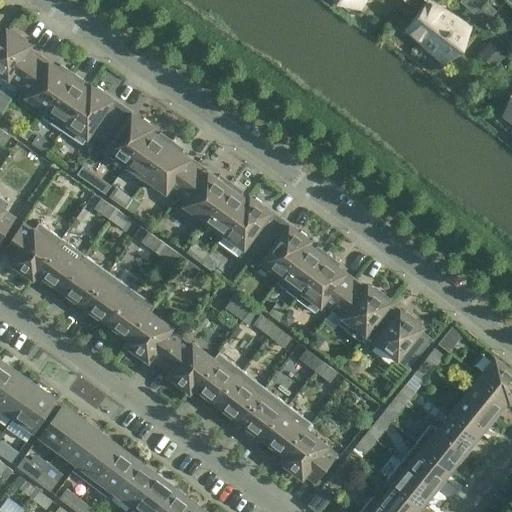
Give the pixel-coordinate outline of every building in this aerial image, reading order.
[(460,0),(459,2),(474,15),(487,0),(460,0)] [(441,8),(440,10),(429,2),(409,28),(444,55),(442,57),(444,59),(468,28),(441,8)] [(474,16),(484,25),(493,15),(483,6),(474,16)] [(8,29),(6,28),(4,32),(0,38),(0,73),(19,85),(39,55),(28,48),(31,44),(20,37),(20,34),(11,28),(8,29)] [(508,52),(492,37),(477,54),(494,69),(508,52)] [(58,68),(39,55),(19,85),(29,92),(26,96),(46,109),(41,116),(43,117),(73,72),(60,64),(58,68)] [(84,79),(73,72),(43,117),(62,130),(92,85),(91,84),(89,88),(81,83),(84,79)] [(94,86),(92,85),(62,130),(82,144),(90,133),(99,139),(119,109),(110,103),(113,99),(103,93),(104,90),(97,85),(94,86)] [(129,116),(119,109),(99,139),(108,145),(105,149),(126,164),(152,126),(150,124),(150,122),(143,117),(141,118),(132,112),(129,116)] [(153,126),(152,126),(126,164),(146,178),(172,140),(160,132),(157,136),(150,130),(153,126)] [(53,143),(44,136),(37,146),(47,152),(53,143)] [(183,148),(172,140),(146,178),(166,191),(169,188),(177,194),(198,164),(181,152),(183,148)] [(217,178),(198,164),(177,194),(187,200),(184,204),(205,219),(232,182),(220,174),(217,178)] [(242,190),(232,182),(205,219),(224,233),(250,196),(247,199),(240,194),(242,190)] [(125,207),(132,197),(118,188),(111,197),(125,207)] [(0,238),(14,217),(4,210),(10,202),(0,195),(0,238)] [(253,197),(250,196),(224,233),(218,241),(237,256),(247,244),(255,250),(277,221),(268,215),(271,211),(262,204),(262,201),(255,196),(253,197)] [(110,218),(117,209),(103,199),(97,209),(110,218)] [(130,218),(117,209),(110,218),(123,228),(130,218)] [(33,278),(37,272),(37,271),(61,237),(39,221),(33,230),(23,222),(3,250),(13,257),(10,261),(20,268),(20,271),(28,277),(31,276),(33,278)] [(286,228),(277,221),(255,250),(264,257),(261,261),(281,275),(276,282),(277,283),(309,240),(307,238),(307,235),(301,230),(298,231),(289,224),(286,228)] [(150,233),(143,242),(157,252),(164,242),(150,233)] [(59,290),(85,254),(61,237),(37,271),(37,272),(45,277),(44,279),(59,290)] [(310,240),(309,240),(277,283),(296,298),(329,254),(317,245),(314,249),(307,243),(310,240)] [(177,252),(164,242),(157,252),(170,261),(177,252)] [(202,262),(209,253),(196,243),(189,253),(202,262)] [(85,254),(59,290),(74,301),(75,299),(83,305),(108,270),(85,254)] [(340,262),(329,254),(296,298),(315,312),(323,301),(332,308),(354,279),(337,266),(340,262)] [(108,270),(83,305),(92,311),(91,313),(106,323),(131,287),(108,270)] [(365,287),(354,279),(332,308),(343,316),(338,323),(360,340),(365,334),(388,305),(390,302),(389,300),(389,297),(381,291),(378,292),(368,284),(365,287)] [(131,287),(106,323),(120,334),(122,332),(130,338),(155,304),(131,287)] [(234,293),(227,303),(242,315),(250,305),(234,293)] [(279,319),(286,310),(273,300),(266,309),(279,319)] [(130,338),(125,344),(128,345),(127,348),(136,354),(139,353),(148,360),(151,356),(161,363),(181,336),(171,329),(172,327),(151,311),(156,304),(155,304),(130,338)] [(397,313),(388,305),(365,334),(407,367),(430,339),(420,331),(423,327),(421,325),(421,323),(413,316),(410,317),(400,309),(397,313)] [(269,334),(276,325),(263,315),(256,324),(269,334)] [(464,332),(454,324),(438,342),(448,351),(464,332)] [(289,335),(276,325),(269,334),(282,344),(289,335)] [(191,343),(181,336),(161,363),(170,370),(167,374),(177,381),(177,384),(185,391),(188,390),(190,391),(194,385),(218,353),(217,353),(214,358),(192,342),(191,343)] [(435,347),(425,360),(434,368),(444,355),(435,347)] [(314,369),(321,360),(309,350),(301,359),(314,369)] [(194,385),(203,392),(201,394),(215,404),(241,370),(218,353),(194,385)] [(511,399),(511,370),(495,357),(480,376),(511,401),(511,399)] [(0,360),(0,395),(15,374),(5,367),(7,365),(0,360)] [(334,370),(321,360),(314,369),(327,379),(334,370)] [(422,382),(434,368),(425,360),(413,375),(422,382)] [(241,370),(215,404),(229,414),(230,413),(239,420),(265,387),(241,370)] [(34,387),(15,374),(0,395),(0,407),(13,416),(34,387)] [(511,401),(480,376),(465,393),(495,417),(503,408),(501,406),(507,399),(511,401)] [(406,382),(396,395),(405,403),(415,390),(406,382)] [(53,400),(34,387),(13,416),(33,430),(53,400)] [(265,387),(239,420),(249,426),(247,429),(261,439),(288,404),(265,387)] [(495,417),(465,393),(451,411),(479,434),(485,426),(487,427),(495,417)] [(390,421),(405,403),(396,395),(381,414),(390,421)] [(288,404),(261,439),(275,449),(276,448),(285,454),(285,455),(311,420),(288,404)] [(40,435),(59,449),(81,421),(62,406),(40,435)] [(479,434),(451,411),(437,428),(431,423),(430,424),(466,453),(474,443),(472,442),(479,434)] [(375,440),(390,421),(381,414),(366,432),(375,440)] [(312,421),(311,420),(285,455),(285,454),(280,460),(282,462),(282,464),(291,471),(293,470),(303,477),(305,473),(316,481),(336,453),(326,446),(327,444),(306,429),(312,421)] [(90,428),(81,421),(59,449),(77,463),(72,470),(100,433),(92,426),(90,428)] [(466,453),(430,424),(415,442),(450,470),(457,461),(459,462),(466,453)] [(365,452),(375,440),(366,432),(356,445),(365,452)] [(109,439),(100,433),(72,470),(90,484),(117,448),(108,441),(109,439)] [(10,446),(0,438),(0,453),(3,456),(10,446)] [(450,470),(415,442),(401,460),(437,489),(445,479),(443,478),(450,470)] [(135,462),(117,448),(90,484),(109,497),(135,462)] [(347,475),(357,462),(348,454),(337,467),(347,475)] [(437,489),(401,460),(387,478),(421,506),(428,498),(429,499),(437,489)] [(36,480),(43,470),(32,462),(25,471),(36,480)] [(154,476),(135,462),(109,497),(109,498),(114,491),(132,505),(154,476)] [(336,488),(347,475),(337,467),(327,481),(336,488)] [(54,479),(43,470),(36,480),(48,488),(54,479)] [(156,511),(173,490),(154,476),(132,505),(142,511),(156,511)] [(415,511),(421,506),(387,478),(386,478),(392,484),(379,500),(373,495),(372,495),(392,511),(415,511)] [(32,497),(38,489),(27,481),(21,489),(32,497)] [(323,485),(308,504),(318,511),(333,493),(323,485)] [(50,498),(38,489),(32,497),(44,506),(50,498)] [(73,507),(80,498),(69,489),(62,499),(73,507)] [(184,511),(191,504),(173,490),(156,511),(184,511)] [(392,511),(372,495),(358,511),(392,511)] [(86,511),(91,506),(80,498),(73,507),(79,511),(86,511)]
